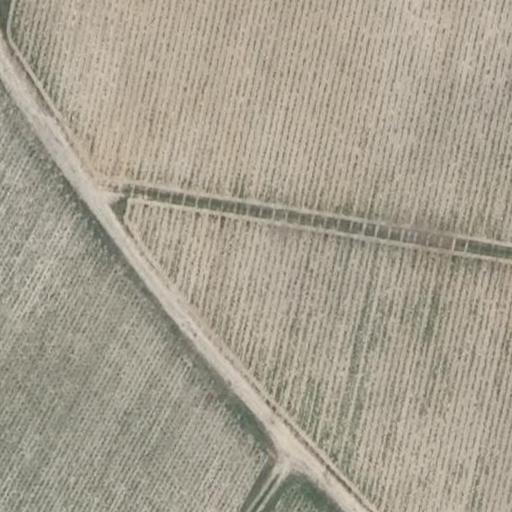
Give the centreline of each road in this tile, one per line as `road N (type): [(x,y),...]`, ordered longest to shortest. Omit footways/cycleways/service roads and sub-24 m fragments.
road 1 (track): [(0,56),(164,294),(355,511)]
road 2 (track): [(85,186),(511,254)]
